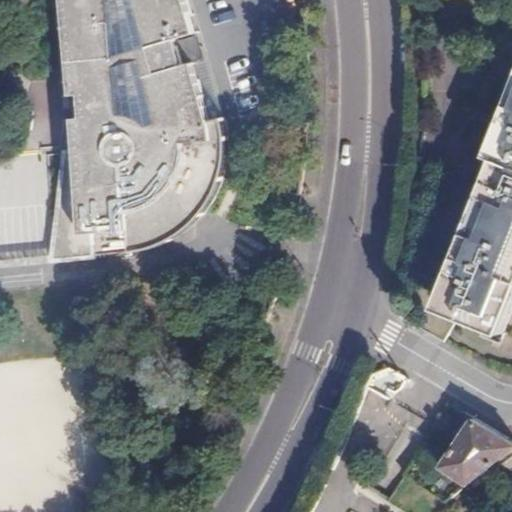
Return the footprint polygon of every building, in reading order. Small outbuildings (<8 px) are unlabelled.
[(70,93),(78,92),(81,117),(72,118),(75,152),(45,155),(0,158),(0,262),(139,249),(151,246),(164,240),(178,232),(190,223),(201,213),(207,205),(212,195),(217,184),(220,173),(223,162),(224,152),(224,142),(222,130),(218,120),(208,123),(192,64),(162,71),(155,45),(195,34),(185,0),(61,0),(62,11),(67,11),(76,60),(67,62),(70,93)] [(424,76),(423,116),(446,115),(444,79),(431,78),(430,73),(424,76)] [(511,109),(493,155),(499,159),(440,308),(493,330),(511,284),(511,109)] [(443,464),(470,482),(511,450),(511,438),(475,417),(443,464)] [(351,495),(339,511),(377,511),(351,495)]
